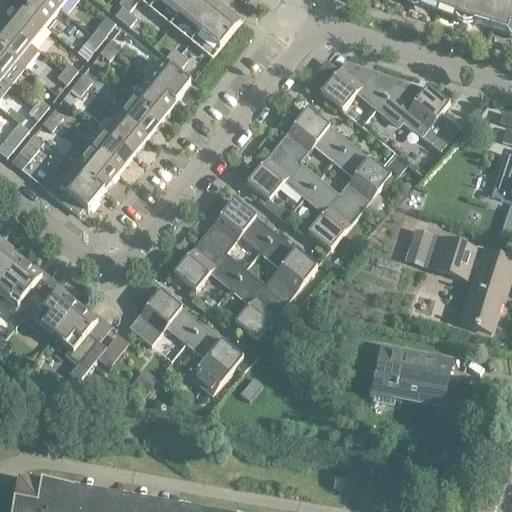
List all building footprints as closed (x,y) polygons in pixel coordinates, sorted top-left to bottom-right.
[(59,14),(41,0),(22,0),(16,8),(44,32),(59,14)] [(69,0),(41,0),(59,14),(69,0)] [(141,0),(215,59),(242,25),(235,19),(233,22),(205,0),(141,0)] [(511,0),(422,0),(421,5),(453,19),(456,13),(474,20),(472,25),(507,36),(509,30),(511,31),(511,0)] [(44,32),(16,8),(2,26),(30,49),(44,32)] [(115,21),(129,32),(137,23),(122,11),(115,21)] [(30,49),(2,26),(0,28),(0,54),(16,67),(30,49)] [(101,48),(107,40),(98,32),(92,40),(101,48)] [(101,48),(92,40),(86,47),(96,55),(101,48)] [(121,51),(112,44),(106,52),(115,59),(121,51)] [(115,59),(106,52),(100,58),(109,66),(115,59)] [(166,62),(181,74),(188,64),(174,53),(166,62)] [(16,67),(0,54),(0,83),(1,85),(16,67)] [(358,97),(376,112),(399,85),(344,66),(320,96),(343,115),(358,97)] [(162,67),(147,85),(175,107),(190,89),(162,67)] [(63,76),(72,83),(78,76),(69,68),(63,76)] [(58,82),(67,90),(72,83),(63,76),(58,82)] [(93,87),(83,79),(77,87),(86,95),(93,87)] [(147,85),(133,103),(160,125),(175,107),(147,85)] [(424,93),(399,85),(376,112),(398,130),(402,126),(421,142),(449,107),(428,89),(424,93)] [(86,95),(77,87),(63,104),(72,112),(86,95)] [(34,111),(44,119),(50,111),(41,103),(34,111)] [(133,103),(118,121),(146,143),(160,125),(133,103)] [(28,118),(38,126),(44,119),(34,111),(28,118)] [(307,112),(278,148),(301,167),(316,148),(334,163),(349,145),(307,112)] [(48,123),(57,130),(64,122),(54,115),(48,123)] [(511,130),(511,118),(503,116),(500,127),(511,130)] [(118,121),(104,139),(131,161),(146,143),(118,121)] [(48,123),(46,125),(43,129),(52,137),(57,130),(48,123)] [(14,156),(30,136),(20,128),(3,148),(14,156)] [(511,147),(511,134),(507,133),(503,145),(511,147)] [(104,139),(90,157),(117,179),(131,161),(104,139)] [(44,148),(34,140),(18,160),(28,168),(44,148)] [(390,179),(349,145),(334,163),(355,179),(339,198),(361,216),(390,179)] [(286,185),(304,200),(319,182),(301,167),(278,148),(247,186),(270,205),(286,185)] [(90,157),(75,174),(103,197),(117,179),(90,157)] [(51,178),(41,191),(70,214),(71,212),(79,218),(84,212),(88,215),(103,197),(75,174),(64,189),(51,178)] [(511,206),(511,175),(503,203),(511,206)] [(361,216),(339,198),(319,182),(304,200),(324,216),(309,236),(330,253),(361,216)] [(233,202),(204,238),(227,257),(243,238),(262,253),(275,236),(233,202)] [(398,229),(403,222),(412,228),(418,219),(401,206),(389,223),(398,229)] [(491,336),(511,270),(511,264),(483,256),(483,254),(482,251),(478,250),(476,251),(475,253),(415,234),(405,264),(474,285),(461,327),(491,336)] [(317,270),(275,236),(262,253),(281,269),(265,288),(287,307),(317,270)] [(227,257),(204,238),(173,276),(196,295),(212,275),(231,291),(246,272),(227,257)] [(0,254),(0,292),(22,266),(3,251),(0,254)] [(42,282),(22,266),(0,292),(0,298),(15,310),(12,314),(22,322),(41,299),(33,293),(42,282)] [(265,288),(246,272),(231,291),(250,306),(234,326),(256,344),(287,307),(265,288)] [(168,330),(186,345),(200,328),(158,294),(128,330),(151,349),(168,330)] [(50,307),(41,299),(22,322),(33,331),(36,327),(53,341),(77,311),(59,296),(50,307)] [(98,327),(77,311),(53,341),(73,357),(70,361),(78,368),(97,345),(89,338),(98,327)] [(241,362),(200,328),(186,345),(205,361),(190,380),(212,398),(241,362)] [(110,373),(129,348),(118,339),(98,364),(110,373)] [(372,400),(374,401),(373,407),(395,411),(396,405),(443,413),(452,363),(381,351),(372,400)] [(251,354),(236,370),(244,377),(258,361),(251,354)] [(152,393),(160,382),(151,375),(142,386),(152,393)] [(262,389),(253,380),(240,395),(249,404),(262,389)] [(44,396),(52,403),(57,397),(48,391),(44,396)] [(353,480),(336,480),(336,493),(353,493),(353,480)] [(185,511),(184,511),(183,511),(159,511),(141,509),(139,507),(136,505),(130,503),(130,501),(129,501),(128,503),(121,503),(118,503),(116,504),(86,499),(84,497),(81,495),(75,493),(75,491),(73,491),(73,496),(41,491),(36,488),(30,487),(23,488),(18,487),(17,492),(14,498),(13,504),(14,510),(13,511),(185,511)]
